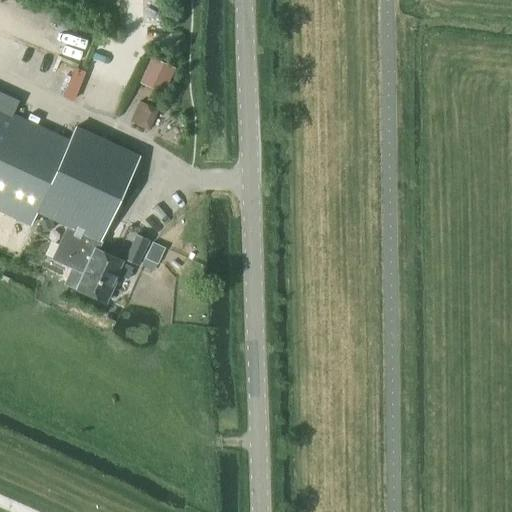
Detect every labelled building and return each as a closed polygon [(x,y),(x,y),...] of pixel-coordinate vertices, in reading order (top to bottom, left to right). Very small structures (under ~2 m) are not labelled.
[(157,0),(142,0),(144,23),(158,22),(157,0)] [(159,42),(161,32),(149,30),(147,40),(159,42)] [(148,49),(127,67),(142,85),(164,67),(148,49)] [(71,74),(62,97),(71,100),(80,78),(71,74)] [(130,122),(149,130),(157,110),(138,102),(130,122)] [(0,111),(0,212),(28,226),(36,211),(65,225),(49,258),(82,273),(74,292),(103,304),(110,288),(109,287),(119,264),(93,252),(97,244),(99,242),(136,159),(73,129),(66,143),(9,116),(0,111)] [(49,218),(38,222),(41,229),(52,225),(49,218)] [(143,250),(147,240),(135,234),(130,245),(143,250)]
